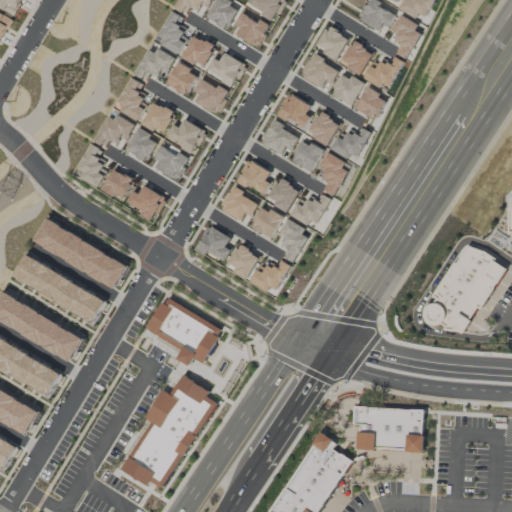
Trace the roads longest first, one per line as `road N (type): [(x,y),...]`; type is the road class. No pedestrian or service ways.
road 1 (residential): [(323,350),(62,197),(0,128)]
road 2 (residential): [(160,255),(2,511)]
road 3 (residential): [(316,0),(160,255)]
road 4 (primary): [(323,350),(473,112)]
road 5 (primary): [(323,350),(282,370),(182,511)]
road 6 (tertiary): [(323,350),(360,379),(511,394)]
road 7 (residential): [(191,18),(358,120)]
road 8 (residential): [(152,86),(313,186)]
road 9 (tertiary): [(511,369),(323,350)]
road 10 (residential): [(114,152),(274,252)]
road 11 (primary): [(227,511),(311,386),(323,350)]
